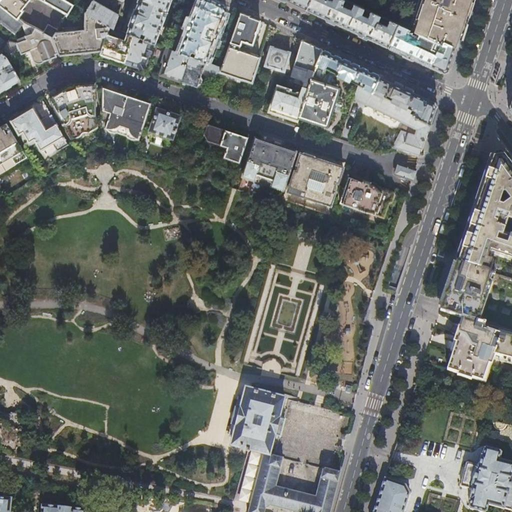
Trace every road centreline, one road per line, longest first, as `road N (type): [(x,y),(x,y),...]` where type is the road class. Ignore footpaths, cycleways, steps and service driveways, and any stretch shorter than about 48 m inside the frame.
road 1 (residential): [(377,163),(97,70),(63,73),(0,110)]
road 2 (tertiary): [(437,203),(343,511)]
road 3 (residential): [(243,0),(471,103)]
